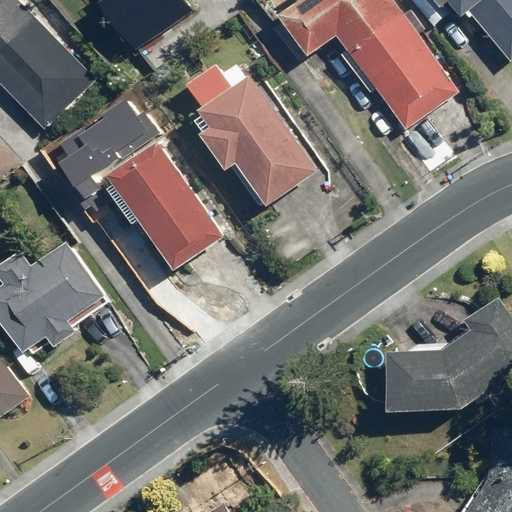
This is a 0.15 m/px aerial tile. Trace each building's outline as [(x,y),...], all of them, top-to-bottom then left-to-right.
[(30,0),(0,0),(0,74),(53,129),(106,78),(30,0)] [(119,0),(111,7),(143,50),(201,7),(196,0),(119,0)] [(467,92),(398,0),(307,0),(310,3),(288,19),(318,59),(345,39),(414,132),(467,92)] [(511,0),(438,0),(450,13),(461,4),(474,19),(476,17),(511,58),(511,0)] [(327,170),(260,77),(257,80),(246,65),(232,75),(225,65),(193,87),(214,116),(208,120),(218,133),(212,137),(239,175),(244,172),(271,210),(327,170)] [(236,237),(167,139),(118,174),(127,185),(118,191),(145,229),(150,225),(185,274),(236,237)] [(33,251),(0,277),(0,301),(1,302),(0,302),(0,307),(41,358),(59,343),(65,350),(86,332),(82,327),(118,298),(73,244),(45,267),(33,251)] [(453,347),(396,350),(399,409),(471,405),(511,375),(511,303),(506,295),(472,320),(479,329),(453,347)] [(6,421),(37,397),(0,348),(0,415),(1,415),(6,421)] [(511,511),(511,426),(496,426),(494,475),(470,511),(511,511)] [(251,511),(240,495),(215,511),(251,511)]
